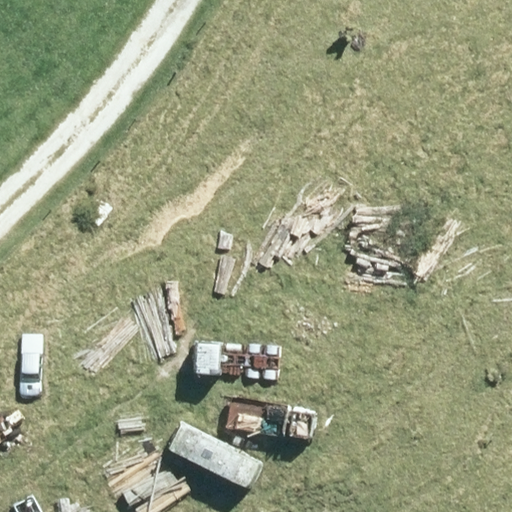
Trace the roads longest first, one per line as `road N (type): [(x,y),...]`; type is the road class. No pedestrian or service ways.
road 1 (track): [(0,246),(100,149),(198,0)]
road 2 (track): [(257,361),(26,511)]
